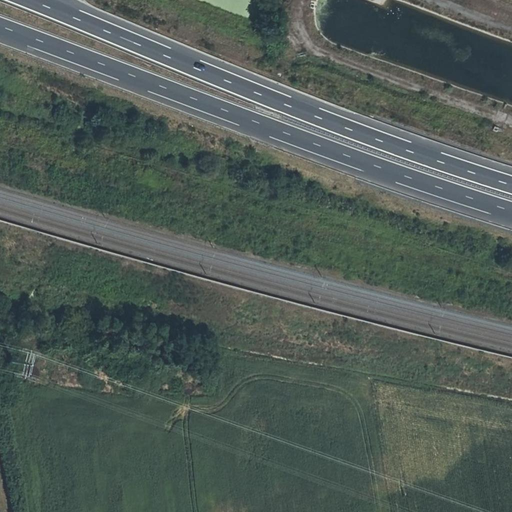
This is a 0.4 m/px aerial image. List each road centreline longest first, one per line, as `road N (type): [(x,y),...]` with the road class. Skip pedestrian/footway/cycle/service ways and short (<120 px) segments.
road 1 (motorway): [(0,26),(511,211)]
road 2 (motorway): [(511,184),(31,0)]
